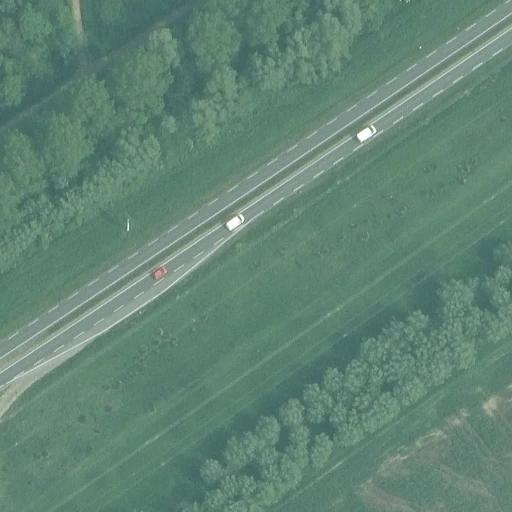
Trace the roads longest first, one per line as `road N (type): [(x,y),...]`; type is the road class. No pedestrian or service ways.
road 1 (primary): [(511,6),(0,351)]
road 2 (primary): [(0,379),(511,35)]
